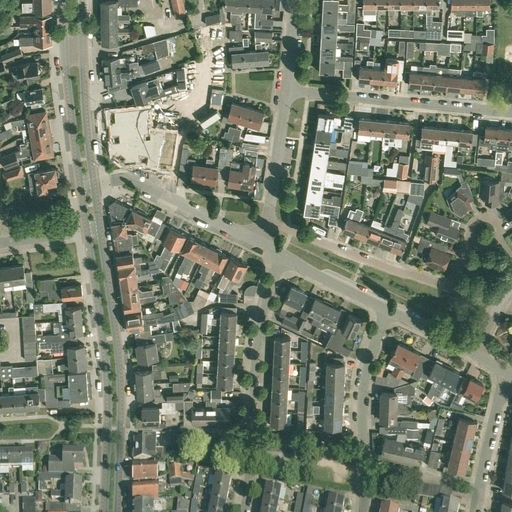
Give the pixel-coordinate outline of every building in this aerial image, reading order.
[(51,0),(34,0),(34,2),(22,2),(23,12),(51,11),(51,0)] [(129,6),(129,0),(119,0),(119,1),(117,1),(117,0),(103,0),(103,15),(117,14),(117,7),(122,7),(122,6),(129,6)] [(187,15),(183,0),(171,0),(175,18),(187,15)] [(225,0),(225,8),(230,8),(230,21),(231,21),(231,23),(236,24),(237,0),(225,0)] [(241,23),(241,22),(241,16),(243,16),(243,9),(249,9),(249,0),(237,0),(236,24),(236,30),(242,30),(242,23),(241,23)] [(249,0),(249,9),(255,10),(254,27),(260,27),(260,24),(260,18),(261,18),(261,0),(249,0)] [(266,18),(267,10),(274,11),(274,0),(261,0),(261,18),(266,18)] [(324,0),(324,9),(338,10),(338,0),(324,0)] [(347,0),(347,10),(355,11),(355,0),(347,0)] [(375,7),(375,0),(362,0),(362,6),(363,6),(363,13),(375,14),(375,7)] [(388,0),(375,0),(375,7),(375,14),(376,14),(376,7),(388,7),(388,0)] [(388,0),(388,7),(388,14),(394,14),(394,7),(401,7),(400,0),(388,0)] [(413,0),(400,0),(401,7),(401,13),(407,13),(407,7),(413,7),(413,0)] [(413,0),(413,7),(413,12),(426,12),(426,7),(425,0),(413,0)] [(425,0),(426,7),(426,12),(426,15),(432,15),(432,7),(439,7),(442,7),(442,0),(425,0)] [(450,0),(450,7),(450,11),(455,11),(454,15),(464,15),(464,14),(463,0),(450,0)] [(463,0),(464,14),(464,15),(476,15),(476,0),(463,0)] [(476,0),(476,15),(482,15),(482,8),(489,8),(489,0),(476,0)] [(338,10),(324,9),(323,21),(338,22),(338,10)] [(347,10),(346,22),(346,23),(354,23),(355,11),(347,10)] [(220,13),(205,15),(206,22),(221,21),(220,13)] [(117,14),(103,15),(103,28),(117,28),(117,22),(117,14)] [(44,30),(52,29),(51,16),(21,17),(21,26),(35,26),(35,32),(44,32),(44,30)] [(260,24),(260,27),(272,28),(273,19),(266,18),(261,18),(260,18),(260,24)] [(323,21),(323,34),(337,35),(337,30),(354,30),(354,23),(346,23),(338,23),(338,22),(323,21)] [(375,29),(370,29),(363,28),(364,23),(357,22),(356,35),(357,35),(369,36),(374,36),(376,37),(376,33),(374,33),(375,29)] [(193,29),(197,39),(206,36),(203,25),(193,29)] [(426,30),(425,30),(425,34),(426,34),(426,38),(431,38),(441,39),(441,27),(426,27),(426,30)] [(117,28),(103,28),(103,43),(117,43),(117,34),(117,28)] [(400,29),(395,29),(388,28),(388,36),(401,36),(401,33),(400,33),(400,29)] [(493,43),(494,43),(494,36),(494,28),(486,28),(486,34),(481,34),(481,35),(477,35),(476,42),(482,42),(493,43)] [(44,32),(35,32),(35,36),(21,37),(22,45),(35,44),(35,45),(52,45),(52,29),(44,30),(44,32)] [(413,30),(400,29),(400,33),(401,33),(401,36),(413,37),(413,30)] [(464,30),(447,29),(447,39),(464,39),(464,30)] [(229,40),(242,40),(242,30),(236,30),(235,30),(229,30),(229,35),(229,40)] [(425,30),(413,30),(413,37),(426,38),(426,34),(425,34),(425,30)] [(272,40),(272,32),(255,31),(255,39),(272,40)] [(337,35),(323,34),(322,46),(353,48),(353,43),(336,42),(337,35)] [(357,35),(356,47),(363,48),(363,43),(369,43),(369,36),(357,35)] [(153,42),(157,58),(169,54),(168,48),(167,37),(153,42)] [(414,41),(407,41),(406,57),(413,57),(414,41)] [(268,49),(262,50),(262,42),(255,43),(256,50),(257,63),(269,62),(268,49)] [(430,50),(437,50),(437,42),(425,42),(424,49),(430,50)] [(450,43),(437,42),(437,50),(436,54),(449,54),(450,50),(450,43)] [(482,42),(481,52),(493,53),(494,43),(493,43),(482,42)] [(244,51),(244,45),(229,46),(230,59),(232,59),(233,65),(245,64),(244,51)] [(353,48),(322,46),(321,59),(352,61),(352,56),(336,55),(336,48),(353,49),(353,48)] [(20,48),(1,55),(4,63),(23,55),(20,48)] [(244,51),(245,64),(257,63),(256,50),(244,51)] [(120,57),(103,59),(104,71),(134,68),(138,68),(138,65),(138,61),(134,61),(134,62),(129,62),(129,57),(120,57)] [(352,61),(321,59),(321,72),(335,73),(335,68),(343,68),(343,77),(351,77),(352,61)] [(359,66),(360,59),(355,59),(354,75),(359,75),(358,80),(371,81),(372,64),(373,59),(368,59),(367,67),(359,66)] [(134,68),(104,71),(105,83),(107,83),(121,82),(121,76),(135,75),(141,74),(153,70),(150,61),(138,65),(138,68),(134,68)] [(40,76),(40,74),(41,73),(42,72),(42,71),(41,70),(41,69),(40,69),(40,68),(39,68),(38,62),(30,64),(30,62),(19,64),(19,65),(12,67),(13,74),(19,73),(20,81),(33,79),(32,77),(40,76)] [(429,66),(423,66),(423,72),(421,86),(434,87),(435,73),(436,67),(436,64),(430,63),(429,66)] [(372,64),(371,81),(384,82),(385,68),(372,67),(372,64)] [(385,68),(384,82),(397,84),(398,70),(397,70),(398,65),(391,64),(391,69),(385,68)] [(417,65),(416,71),(409,71),(408,85),(421,86),(423,72),(423,66),(417,65)] [(176,69),(178,88),(186,87),(186,79),(185,66),(176,69)] [(435,73),(434,87),(447,88),(448,74),(448,67),(442,67),(436,67),(435,73)] [(472,77),(473,77),(472,91),(485,92),(486,78),(486,72),(473,70),(472,77)] [(460,75),(448,74),(447,88),(459,90),(460,75)] [(472,77),(460,75),(459,90),(472,91),(473,77),(472,77)] [(146,81),(131,86),(131,87),(136,101),(137,101),(163,91),(161,82),(148,87),(146,81)] [(41,106),(40,101),(44,100),(44,99),(46,98),(45,94),(43,94),(42,87),(25,90),(25,91),(17,92),(18,98),(26,97),(27,103),(31,102),(32,110),(41,106)] [(3,104),(14,99),(12,93),(1,98),(3,104)] [(231,105),(227,103),(222,120),(231,123),(232,119),(238,120),(243,105),(232,102),(231,105)] [(243,105),(238,120),(249,124),(253,108),(243,105)] [(147,107),(109,111),(110,122),(112,122),(113,135),(114,135),(115,141),(112,142),(113,153),(115,154),(114,155),(122,162),(122,161),(124,162),(141,161),(141,159),(147,160),(146,164),(161,166),(161,168),(172,169),(178,132),(166,130),(166,131),(156,130),(156,131),(148,132),(147,119),(148,119),(147,107)] [(253,108),(249,124),(259,127),(264,111),(253,108)] [(17,124),(17,125),(47,120),(46,111),(28,114),(29,118),(12,120),(13,126),(17,124)] [(341,118),(334,117),(319,115),(318,127),(332,129),(342,131),(351,132),(354,117),(345,116),(343,125),(340,124),(341,118)] [(371,133),(372,119),(359,118),(358,132),(371,133)] [(47,120),(17,125),(18,129),(25,128),(26,136),(32,135),(49,132),(49,128),(50,127),(49,119),(47,120)] [(383,134),(384,134),(385,120),(372,119),(371,133),(383,134)] [(395,141),(396,136),(397,121),(385,120),(384,134),(383,134),(382,144),(388,145),(389,141),(395,141)] [(395,141),(395,145),(401,146),(402,136),(409,137),(410,123),(397,121),(396,136),(395,141)] [(228,132),(225,131),(223,138),(232,141),(234,134),(236,128),(229,126),(228,132)] [(433,149),(435,127),(422,126),(420,147),(433,149)] [(488,148),(496,149),(496,147),(496,148),(497,141),(498,127),(485,126),(484,136),(479,135),(478,144),(484,145),(484,140),(489,141),(488,148)] [(318,127),(316,139),(330,142),(332,129),(318,127)] [(445,150),(447,128),(435,127),(433,149),(445,150)] [(504,128),(498,127),(497,141),(496,148),(509,149),(509,143),(511,129),(504,128)] [(10,128),(6,129),(2,131),(5,137),(13,134),(10,128)] [(234,134),(240,136),(242,130),(236,128),(234,134)] [(452,143),(458,143),(460,129),(447,128),(445,150),(444,165),(451,166),(452,153),(451,153),(452,143)] [(460,129),(458,143),(458,149),(462,149),(462,144),(471,145),(473,131),(460,129)] [(351,132),(342,131),(341,143),(349,144),(351,132)] [(23,136),(24,144),(21,144),(21,149),(51,144),(51,145),(53,145),(52,137),(50,136),(49,132),(32,135),(26,136),(23,136)] [(259,142),(260,135),(246,133),(244,139),(259,142)] [(316,139),(314,152),(328,154),(347,157),(347,150),(329,147),(330,142),(316,139)] [(246,148),(246,149),(257,151),(258,145),(242,142),(242,147),(246,148)] [(21,149),(1,157),(5,167),(18,162),(16,156),(35,154),(35,156),(53,153),(51,145),(51,144),(21,149)] [(183,148),(181,163),(188,164),(187,173),(192,174),(192,176),(191,179),(204,181),(206,165),(195,164),(195,159),(187,158),(189,149),(183,148)] [(221,148),(220,153),(218,165),(224,166),(226,154),(227,149),(221,148)] [(226,154),(224,166),(230,167),(228,184),(240,186),(243,164),(231,162),(233,149),(227,148),(227,149),(226,154)] [(314,152),(312,164),(326,166),(345,169),(346,163),(327,160),(328,154),(314,152)] [(432,164),(432,162),(433,154),(426,154),(424,179),(430,180),(432,164)] [(243,164),(240,186),(252,188),(254,179),(255,179),(255,174),(254,173),(257,156),(245,155),(244,164),(243,164)] [(206,165),(204,181),(216,182),(217,177),(218,167),(212,166),(213,159),(207,158),(206,165)] [(487,158),(486,165),(494,166),(495,158),(487,158)] [(367,168),(362,168),(363,164),(348,162),(347,173),(362,174),(362,175),(366,175),(368,176),(368,172),(367,172),(367,168)] [(397,176),(406,177),(408,163),(399,162),(397,176)] [(326,166),(312,164),(310,176),(337,180),(343,181),(344,174),(325,171),(326,166)] [(3,173),(5,181),(24,175),(21,167),(3,173)] [(38,191),(39,192),(47,191),(46,185),(56,183),(55,178),(57,178),(56,176),(58,175),(58,170),(55,170),(55,168),(35,171),(37,185),(30,186),(31,193),(38,191)] [(501,180),(498,180),(498,182),(480,180),(479,195),(486,196),(485,203),(497,204),(498,192),(504,192),(505,180),(511,180),(511,172),(507,172),(501,171),(501,180)] [(310,176),(308,188),(323,190),(323,185),(342,188),(343,181),(337,180),(310,176)] [(465,193),(470,190),(466,179),(460,181),(461,184),(455,189),(456,190),(447,198),(447,199),(452,209),(460,215),(461,215),(471,207),(471,206),(465,193)] [(423,194),(424,183),(411,182),(409,193),(423,194)] [(323,190),(308,188),(306,201),(321,203),(321,202),(323,190)] [(113,236),(115,245),(120,244),(120,245),(131,244),(132,244),(138,243),(137,233),(131,234),(131,232),(127,233),(125,220),(126,219),(127,219),(132,208),(116,200),(109,205),(114,236),(113,236)] [(321,203),(306,201),(304,213),(310,214),(319,216),(319,212),(329,214),(328,224),(337,225),(340,206),(340,205),(333,204),(321,202),(321,203)] [(359,222),(359,221),(364,210),(357,207),(353,219),(347,217),(349,211),(342,208),(340,220),(344,222),(341,230),(354,235),(359,222)] [(132,208),(127,219),(138,225),(137,226),(155,235),(161,222),(142,213),(142,211),(139,209),(137,210),(132,208)] [(450,218),(431,210),(426,223),(438,227),(435,234),(453,241),(458,228),(448,224),(450,218)] [(384,225),(384,226),(382,230),(383,231),(378,244),(390,249),(395,235),(398,225),(400,220),(395,218),(392,225),(389,226),(384,225)] [(380,225),(381,222),(373,219),(370,226),(371,226),(366,240),(378,244),(383,231),(382,230),(384,226),(380,225)] [(165,257),(178,230),(161,222),(155,235),(162,238),(162,239),(167,242),(160,254),(165,257)] [(359,222),(354,235),(366,240),(371,226),(370,226),(359,222)] [(398,225),(395,235),(390,249),(401,253),(406,240),(406,239),(408,233),(404,231),(403,227),(398,225)] [(187,234),(178,230),(165,257),(169,259),(175,246),(180,248),(187,234)] [(183,271),(185,267),(198,240),(189,235),(182,250),(187,252),(177,271),(181,274),(183,271)] [(436,249),(439,242),(422,235),(416,249),(429,254),(426,261),(443,268),(446,261),(447,262),(448,261),(450,258),(449,256),(448,256),(448,254),(436,249)] [(196,256),(200,259),(207,244),(198,240),(185,267),(183,271),(187,273),(196,256)] [(132,244),(131,244),(120,245),(120,244),(115,245),(116,254),(117,254),(117,256),(116,257),(117,259),(118,260),(118,264),(142,261),(142,255),(133,257),(133,252),(132,244)] [(201,274),(199,279),(203,281),(205,276),(217,252),(218,250),(219,248),(216,247),(216,249),(209,245),(202,260),(204,260),(199,270),(202,272),(201,274)] [(217,252),(205,276),(203,281),(208,283),(216,266),(220,269),(227,254),(221,251),(221,250),(219,248),(218,250),(217,252)] [(222,269),(215,283),(225,287),(225,286),(238,260),(229,255),(222,269)] [(248,264),(238,260),(225,286),(225,287),(230,290),(233,283),(234,284),(235,284),(237,285),(238,285),(239,284),(240,284),(241,283),(242,282),(243,280),(241,278),(248,264)] [(25,280),(22,264),(8,267),(11,282),(25,280)] [(120,276),(149,272),(149,267),(135,269),(134,264),(119,266),(120,276)] [(8,267),(0,267),(0,290),(5,290),(4,283),(11,282),(8,267)] [(149,272),(120,276),(121,286),(137,284),(137,279),(150,277),(149,272)] [(48,289),(49,299),(64,298),(83,296),(81,284),(55,287),(54,277),(38,279),(39,290),(48,289)] [(177,282),(176,285),(185,289),(189,282),(180,277),(180,278),(177,282)] [(176,292),(181,291),(173,281),(169,281),(171,293),(176,292)] [(245,285),(245,293),(255,293),(255,285),(245,285)] [(122,289),(123,299),(153,294),(152,289),(142,291),(138,287),(138,286),(122,289)] [(285,314),(291,302),(300,307),(307,293),(291,286),(281,307),(279,315),(284,317),(285,314)] [(195,310),(204,306),(210,294),(200,288),(194,300),(192,304),(195,310)] [(183,302),(184,302),(188,300),(181,291),(176,292),(178,302),(183,302)] [(218,301),(227,301),(227,293),(223,293),(218,292),(218,301)] [(227,301),(237,302),(237,293),(227,293),(227,301)] [(155,294),(153,295),(153,294),(123,299),(125,309),(141,306),(140,301),(156,299),(155,294)] [(311,323),(317,326),(327,303),(315,297),(308,311),(315,315),(311,323)] [(188,300),(184,302),(186,307),(189,313),(195,311),(195,310),(192,304),(194,300),(190,300),(188,300)] [(66,301),(43,303),(34,304),(34,312),(58,310),(59,314),(67,314),(67,320),(82,319),(80,306),(66,307),(66,301)] [(184,316),(189,313),(186,307),(184,302),(183,302),(178,302),(178,303),(178,305),(180,309),(184,316)] [(327,303),(317,326),(327,331),(322,343),(328,346),(338,326),(342,317),(337,315),(340,309),(327,303)] [(173,307),(174,311),(163,315),(164,321),(178,318),(184,316),(180,309),(178,305),(173,307)] [(220,318),(212,317),(212,323),(220,324),(235,324),(236,312),(237,307),(221,306),(221,311),(220,318)] [(126,317),(127,321),(156,316),(155,312),(142,313),(141,308),(125,311),(126,312),(124,313),(125,316),(126,317)] [(347,331),(354,335),(357,327),(359,328),(363,321),(362,318),(356,315),(356,317),(349,313),(346,319),(342,317),(338,326),(328,346),(335,349),(346,355),(349,349),(340,344),(347,331)] [(293,329),(298,320),(289,316),(285,314),(284,317),(281,323),(293,329)] [(157,322),(156,316),(127,321),(127,325),(126,326),(127,329),(128,329),(128,331),(144,329),(143,323),(157,322)] [(300,333),(310,337),(312,333),(302,329),(307,320),(305,319),(300,316),(298,320),(293,329),(300,333)] [(66,339),(65,333),(83,332),(82,319),(67,320),(60,320),(61,333),(36,335),(36,340),(36,341),(52,340),(62,340),(66,339)] [(235,324),(220,324),(219,336),(234,336),(235,324)] [(148,343),(136,345),(139,360),(157,357),(155,343),(166,341),(165,332),(147,335),(148,343)] [(234,336),(219,336),(219,348),(234,349),(234,336)] [(274,336),(274,349),(289,349),(289,337),(274,336)] [(62,340),(52,340),(53,351),(68,350),(69,356),(85,355),(85,353),(87,351),(87,348),(85,347),(84,344),(66,345),(66,339),(62,340)] [(385,379),(384,384),(390,385),(395,376),(402,362),(409,348),(398,342),(391,356),(388,362),(394,365),(391,373),(389,371),(385,379)] [(234,349),(219,348),(218,361),(233,361),(234,349)] [(395,376),(390,385),(395,387),(396,387),(400,378),(404,370),(410,373),(420,353),(409,348),(402,362),(395,376)] [(274,349),(273,361),(288,362),(289,349),(274,349)] [(85,355),(69,356),(70,363),(62,364),(62,370),(71,369),(71,367),(86,366),(85,355)] [(344,375),(344,363),(342,363),(342,357),(327,356),(326,362),(326,375),(344,375)] [(43,358),(37,359),(37,365),(38,373),(47,373),(46,366),(52,366),(52,358),(43,359),(43,358)] [(420,376),(426,379),(428,375),(435,378),(440,381),(447,366),(435,360),(435,361),(434,362),(428,359),(425,365),(420,376)] [(233,361),(218,361),(217,373),(232,374),(233,361)] [(288,362),(273,361),(273,374),(288,374),(288,362)] [(425,365),(418,362),(411,376),(418,380),(420,376),(425,365)] [(12,367),(12,365),(0,366),(1,371),(1,378),(13,377),(12,367)] [(446,384),(452,387),(450,391),(455,393),(464,377),(458,374),(459,372),(447,366),(440,381),(436,388),(433,394),(439,397),(442,391),(443,388),(444,389),(446,384)] [(135,383),(153,382),(153,378),(161,377),(161,369),(134,371),(135,383)] [(71,406),(71,399),(87,397),(86,370),(45,373),(46,387),(45,387),(46,399),(46,406),(71,406)] [(232,374),(217,373),(217,385),(232,386),(232,374)] [(288,374),(273,374),(272,386),(287,387),(288,374)] [(326,375),(325,388),(343,388),(344,375),(326,375)] [(464,377),(455,393),(449,405),(455,408),(461,409),(464,404),(458,402),(463,392),(476,398),(479,391),(481,392),(483,391),(485,387),(484,385),(482,385),(483,384),(470,377),(469,379),(464,376),(464,377)] [(154,387),(153,382),(135,383),(136,396),(154,395),(161,394),(160,387),(154,387)] [(410,382),(396,387),(395,387),(395,392),(381,392),(380,406),(397,407),(409,407),(411,408),(411,394),(415,394),(415,386),(410,382)] [(428,396),(431,399),(433,394),(436,388),(431,385),(428,391),(426,395),(428,396)] [(9,393),(3,394),(4,410),(16,409),(15,393),(14,393),(14,386),(9,386),(9,393)] [(287,387),(272,386),(271,398),(286,399),(287,387)] [(38,391),(26,392),(28,408),(40,407),(40,400),(46,399),(45,387),(38,387),(38,391)] [(325,388),(325,400),(343,401),(343,388),(325,388)] [(183,405),(184,405),(184,414),(192,414),(192,423),(211,423),(211,399),(211,389),(203,389),(203,399),(205,399),(205,407),(193,407),(193,400),(185,400),(183,400),(183,405)] [(221,389),(211,389),(211,399),(211,423),(230,423),(230,407),(216,407),(216,402),(222,402),(221,389)] [(26,392),(15,393),(16,409),(28,408),(26,392)] [(167,393),(167,401),(174,400),(183,400),(183,392),(167,393)] [(271,398),(271,411),(286,412),(286,399),(271,398)] [(184,408),(184,405),(183,405),(183,400),(174,400),(167,401),(167,403),(162,403),(162,409),(159,409),(159,407),(142,407),(143,423),(160,422),(159,413),(175,412),(175,408),(184,408)] [(343,401),(325,400),(324,413),(342,414),(343,401)] [(397,407),(380,406),(380,420),(396,421),(396,413),(408,413),(409,407),(397,407)] [(286,412),(271,411),(270,423),(285,424),(286,412)] [(342,414),(324,413),(324,426),(341,427),(342,414)] [(456,429),(473,433),(476,420),(459,416),(456,429)] [(429,445),(434,428),(427,428),(423,443),(429,445)] [(456,429),(453,441),(471,445),(473,433),(456,429)] [(135,439),(134,450),(156,449),(156,439),(156,434),(144,434),(144,439),(135,439)] [(400,461),(404,443),(384,438),(381,454),(391,456),(391,458),(400,461)] [(165,439),(166,448),(168,448),(175,448),(175,439),(165,439)] [(453,441),(450,454),(468,458),(471,445),(453,441)] [(423,447),(404,443),(400,461),(408,462),(409,460),(419,463),(423,447)] [(156,449),(134,450),(134,460),(151,459),(151,458),(163,459),(163,449),(156,449)] [(440,451),(437,451),(431,449),(427,465),(436,467),(440,451)] [(48,473),(73,474),(73,467),(83,467),(83,451),(63,450),(63,458),(49,457),(48,473)] [(33,451),(21,452),(21,468),(33,467),(33,451)] [(0,467),(9,468),(9,452),(0,452),(0,467)] [(21,452),(9,452),(9,468),(21,468),(21,452)] [(468,458),(450,454),(448,466),(465,470),(468,458)] [(133,480),(157,479),(158,463),(134,464),(133,480)] [(169,481),(181,480),(181,474),(180,467),(168,468),(169,481)] [(44,483),(50,483),(50,481),(64,481),(64,475),(39,474),(38,492),(47,492),(47,488),(45,488),(45,487),(44,487),(44,483)] [(194,486),(201,487),(203,477),(196,476),(194,486)] [(214,489),(228,491),(231,479),(216,476),(214,489)] [(511,478),(504,477),(504,478),(502,477),(501,484),(503,484),(502,490),(511,491),(511,478)] [(66,480),(66,493),(82,494),(82,481),(66,480)] [(164,488),(159,489),(159,483),(133,485),(132,501),(158,499),(159,494),(164,494),(164,488)] [(423,484),(421,497),(427,498),(429,485),(423,484)] [(433,499),(435,487),(429,485),(427,498),(429,498),(433,499)] [(201,487),(194,486),(192,495),(199,497),(201,487)] [(264,499),(279,501),(281,489),(267,486),(264,499)] [(441,488),(435,487),(433,499),(436,500),(439,500),(441,488)] [(439,500),(442,501),(445,501),(447,489),(441,488),(439,500)] [(228,491),(214,489),(212,501),(226,504),(228,491)] [(453,490),(447,489),(445,501),(451,502),(453,490)] [(51,492),(51,498),(65,499),(65,505),(82,505),(82,494),(66,493),(51,492)] [(306,496),(304,506),(310,507),(312,497),(306,496)] [(329,498),(327,510),(336,511),(341,511),(344,501),(329,498)] [(178,499),(176,510),(176,511),(188,511),(190,503),(178,499)] [(277,511),(279,501),(264,499),(262,511),(269,511),(277,511)] [(451,502),(445,501),(442,501),(439,500),(436,500),(433,511),(457,511),(459,504),(451,502)] [(511,511),(511,501),(502,500),(499,511),(511,511)] [(212,501),(209,511),(224,511),(226,504),(212,501)] [(162,511),(162,503),(159,503),(132,502),(132,511),(162,511)]
